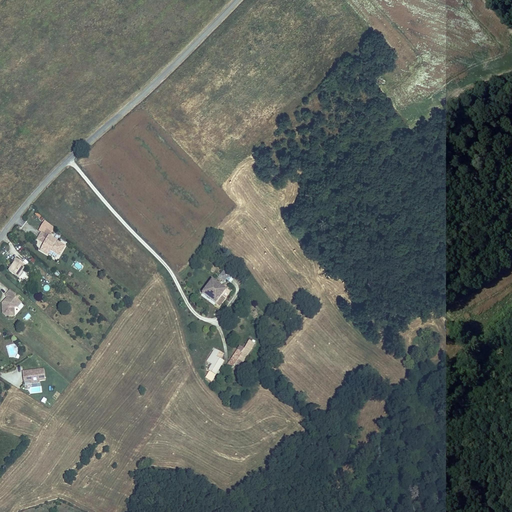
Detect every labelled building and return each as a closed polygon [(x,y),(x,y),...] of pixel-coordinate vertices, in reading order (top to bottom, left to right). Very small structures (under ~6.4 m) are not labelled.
[(43,233),(38,240),(46,244),(41,251),(48,255),(51,250),(60,256),(66,247),(50,237),(55,229),(46,222),(40,231),(43,233)] [(11,269),(10,271),(19,278),(24,270),(23,268),(25,265),(16,259),(14,262),(15,263),(13,266),(11,269)] [(76,262),(73,268),(80,271),(83,265),(76,262)] [(227,264),(223,269),(228,273),(232,269),(227,264)] [(223,269),(216,277),(222,282),(224,279),(229,274),(228,273),(223,269)] [(231,275),(229,274),(224,279),(229,283),(233,278),(231,275)] [(219,297),(224,290),(211,279),(200,292),(214,304),(214,303),(218,306),(223,299),(219,297)] [(10,290),(6,295),(9,297),(5,301),(7,303),(5,304),(3,304),(3,313),(6,316),(15,316),(14,307),(18,307),(21,303),(14,297),(16,295),(10,290)] [(243,350),(235,363),(240,366),(253,344),(248,341),(243,350)] [(239,348),(228,365),(232,367),(235,363),(243,350),(239,348)] [(214,350),(211,355),(219,360),(222,355),(214,350)] [(219,360),(211,355),(206,362),(211,366),(218,370),(222,363),(219,360)] [(25,369),(26,378),(46,376),(45,366),(25,369)] [(218,370),(211,366),(208,371),(209,372),(214,375),(218,370)] [(214,375),(209,372),(205,379),(210,382),(214,375)]
